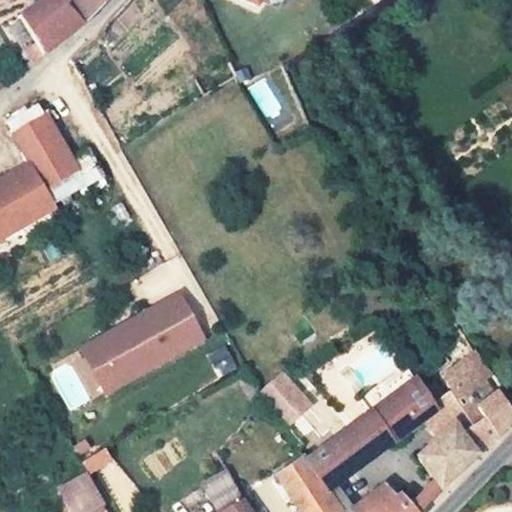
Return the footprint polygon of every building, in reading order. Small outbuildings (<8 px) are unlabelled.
[(62,1),(63,0),(43,0),(24,17),(41,50),(81,18),(62,1)] [(63,0),(62,1),(81,18),(98,0),(63,0)] [(0,179),(0,237),(56,205),(44,186),(77,166),(45,114),(12,134),(30,162),(0,179)] [(96,329),(121,373),(205,324),(180,280),(128,310),(130,312),(119,319),(118,316),(96,329)] [(118,316),(119,319),(130,312),(128,310),(118,316)] [(363,317),(338,334),(349,351),(374,333),(363,317)] [(83,337),(108,380),(121,373),(96,329),(83,337)] [(314,352),(304,360),(315,373),(325,366),(314,352)] [(498,366),(487,352),(459,375),(473,392),(447,409),(473,450),(511,408),(511,386),(500,394),(487,375),(498,366)] [(367,394),(378,407),(421,372),(413,363),(390,382),(386,378),(367,394)] [(339,423),(293,367),(265,386),(269,392),(290,429),(281,435),(298,456),(339,423)] [(338,488),(358,473),(416,432),(432,420),(447,409),(428,381),(421,371),(421,372),(378,407),(358,424),(311,464),(328,496),(338,488)] [(441,479),(473,450),(447,409),(432,420),(434,424),(440,434),(421,449),(435,470),(441,479)] [(354,511),(347,502),(338,488),(328,496),(311,464),(307,457),(285,470),(308,511),(354,511)] [(232,503),(254,492),(239,465),(218,476),(232,503)] [(85,471),(56,489),(69,511),(95,511),(104,507),(85,471)] [(141,511),(150,509),(160,506),(148,486),(116,504),(120,511),(141,511)] [(395,488),(377,501),(361,511),(411,511),(410,509),(395,488)] [(233,511),(265,511),(254,492),(232,503),(230,504),(233,511)]
